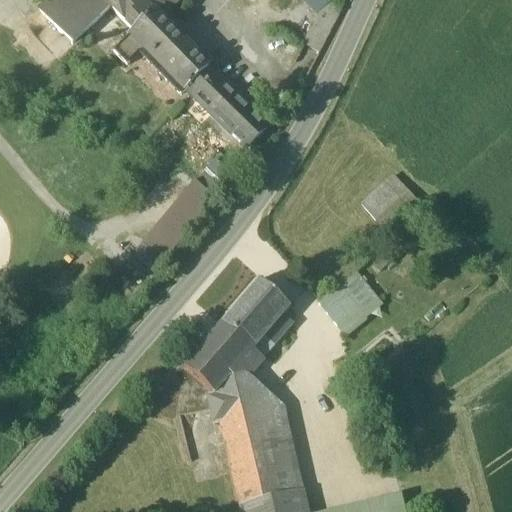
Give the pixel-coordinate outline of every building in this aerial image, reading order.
[(110,10),(99,0),(50,0),(38,12),(74,44),(110,10)] [(99,0),(110,10),(133,34),(134,34),(152,17),(165,4),(170,10),(180,0),(99,0)] [(331,4),(326,0),(299,0),(317,18),(331,4)] [(341,11),(331,4),(317,18),(301,44),(319,53),(341,11)] [(152,17),(134,34),(133,34),(126,41),(140,55),(181,97),(186,92),(207,71),(159,21),(157,22),(152,17)] [(126,41),(113,54),(127,68),(140,55),(126,41)] [(207,71),(186,92),(190,96),(212,75),(208,71),(207,71)] [(212,75),(190,96),(246,151),(267,130),(212,75)] [(201,174),(214,186),(226,172),(214,160),(201,174)] [(393,178),(360,207),(383,234),(416,204),(393,178)] [(215,202),(194,184),(143,245),(164,263),(215,202)] [(380,306),(348,272),(316,301),(347,336),(380,306)] [(289,308),(260,281),(244,300),(255,309),(244,321),(264,338),(289,308)] [(264,338),(244,321),(255,309),(244,300),(220,323),(251,352),(258,345),(264,338)] [(251,352),(220,323),(175,372),(206,401),(221,384),(229,376),(251,352)] [(269,354),(258,345),(251,352),(229,376),(247,379),(269,354)] [(229,376),(221,384),(231,414),(219,428),(225,442),(262,434),(267,458),(276,499),(300,493),(279,408),(247,379),(229,376)] [(262,434),(225,442),(230,466),(267,458),(262,434)] [(267,458),(230,466),(239,507),(276,499),(267,458)] [(276,499),(239,507),(240,511),(303,511),(300,493),(276,499)] [(398,511),(395,498),(337,511),(398,511)]
